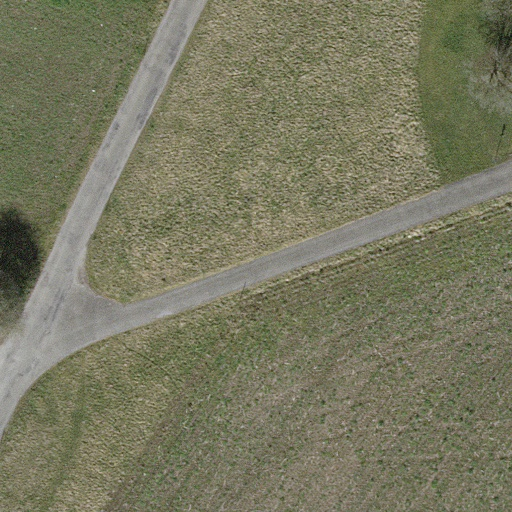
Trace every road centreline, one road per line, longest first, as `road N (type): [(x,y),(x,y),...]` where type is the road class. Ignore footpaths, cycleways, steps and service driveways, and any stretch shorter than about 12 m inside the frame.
road 1 (residential): [(511,176),(12,365)]
road 2 (residential): [(12,365),(189,0)]
